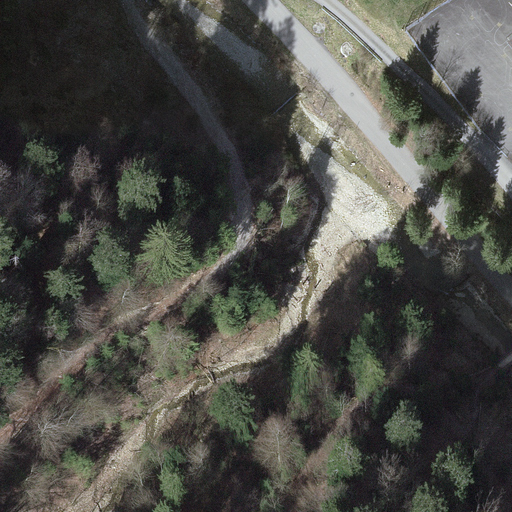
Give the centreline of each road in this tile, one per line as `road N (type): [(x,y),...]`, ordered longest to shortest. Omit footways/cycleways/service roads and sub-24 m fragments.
road 1 (track): [(0,441),(102,350),(218,277),(245,242),(249,197),(238,155),(132,0)]
road 2 (unclassified): [(267,0),(511,296)]
